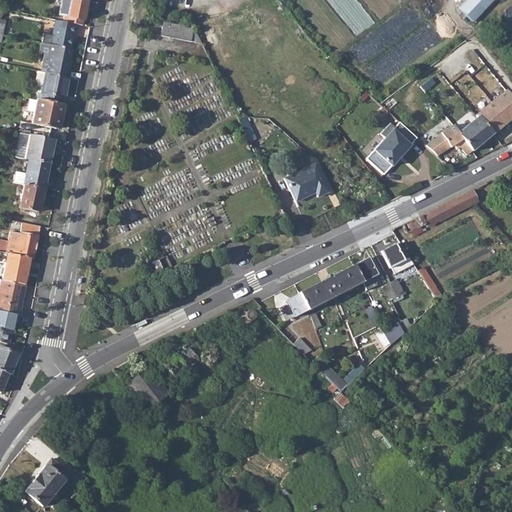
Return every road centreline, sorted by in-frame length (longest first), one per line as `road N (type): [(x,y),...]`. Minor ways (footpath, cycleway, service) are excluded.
road 1 (residential): [(71,379),(49,343),(121,0)]
road 2 (tertiary): [(71,379),(305,258)]
road 3 (tertiary): [(511,156),(305,258)]
